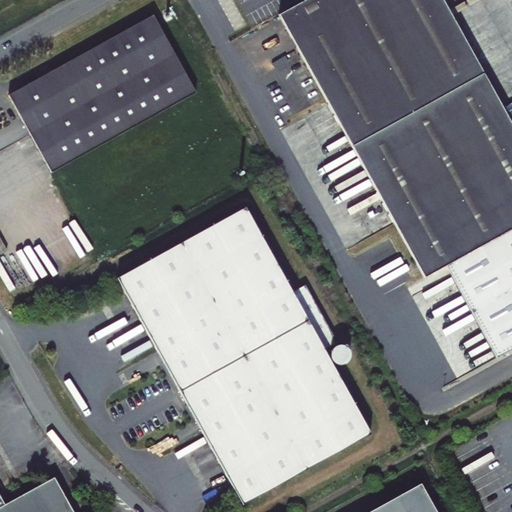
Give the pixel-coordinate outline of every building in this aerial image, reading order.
[(0,0),(0,15),(27,0),(0,0)] [(309,0),(283,15),(427,276),(450,263),(511,229),(511,129),(504,115),(456,27),(394,72),(354,0),(309,0)] [(354,0),(394,72),(456,27),(441,0),(354,0)] [(196,92),(153,14),(9,94),(52,172),(196,92)] [(243,207),(115,278),(170,376),(189,412),(241,505),(369,434),(322,349),(335,342),(303,284),(290,292),(243,207)] [(511,229),(450,263),(500,355),(511,348),(511,229)] [(347,343),(333,352),(342,364),(355,355),(347,343)] [(0,496),(0,511),(72,511),(54,478),(5,505),(0,496)] [(434,511),(420,484),(369,511),(434,511)]
